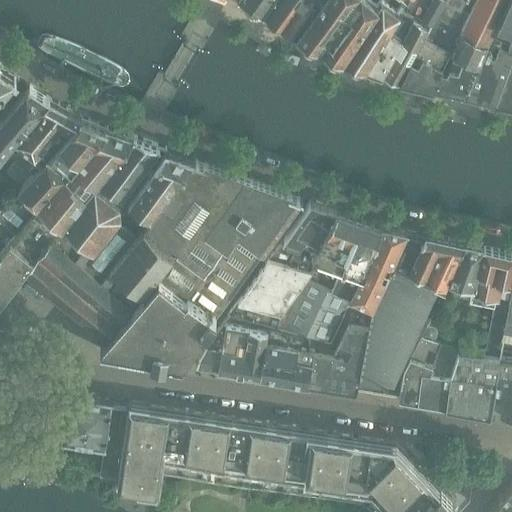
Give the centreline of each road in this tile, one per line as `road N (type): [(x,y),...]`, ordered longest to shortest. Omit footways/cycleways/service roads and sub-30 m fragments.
road 1 (residential): [(0,47),(81,100),(134,123),(398,220),(511,244)]
road 2 (unclassified): [(0,358),(511,437)]
road 3 (residential): [(511,120),(338,69),(205,0)]
